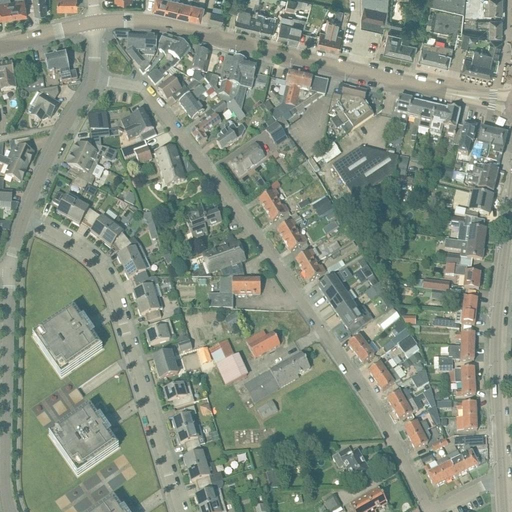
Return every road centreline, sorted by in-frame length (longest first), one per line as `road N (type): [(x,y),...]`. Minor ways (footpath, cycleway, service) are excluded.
road 1 (residential): [(501,474),(426,506),(347,364),(145,90),(92,77)]
road 2 (tertiary): [(511,105),(157,21),(94,22)]
road 3 (residential): [(179,511),(110,285),(87,253),(22,215)]
road 4 (tertiary): [(501,474),(502,265)]
road 5 (unclassified): [(22,215),(92,77)]
